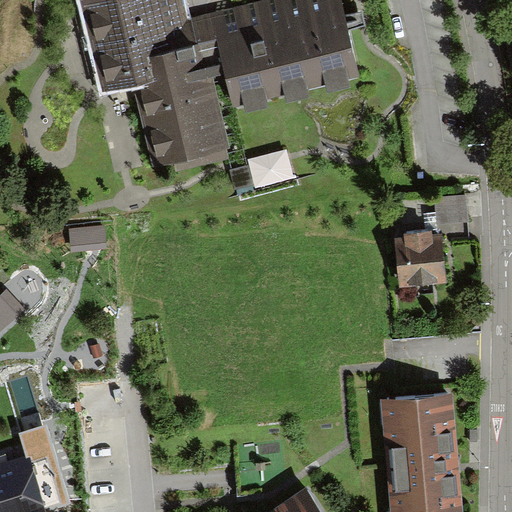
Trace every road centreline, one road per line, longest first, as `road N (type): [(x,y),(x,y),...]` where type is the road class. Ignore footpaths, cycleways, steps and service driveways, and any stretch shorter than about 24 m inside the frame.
road 1 (residential): [(501,511),(507,245)]
road 2 (residential): [(507,245),(471,0)]
